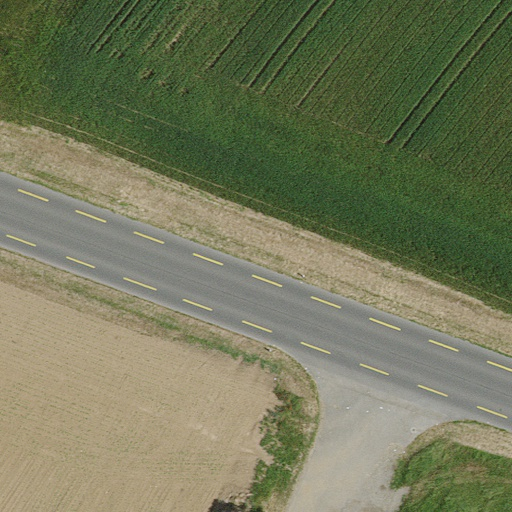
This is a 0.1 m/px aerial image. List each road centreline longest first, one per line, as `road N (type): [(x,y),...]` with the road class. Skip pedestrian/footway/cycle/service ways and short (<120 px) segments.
road 1 (tertiary): [(511,394),(0,207)]
road 2 (track): [(395,352),(308,511)]
